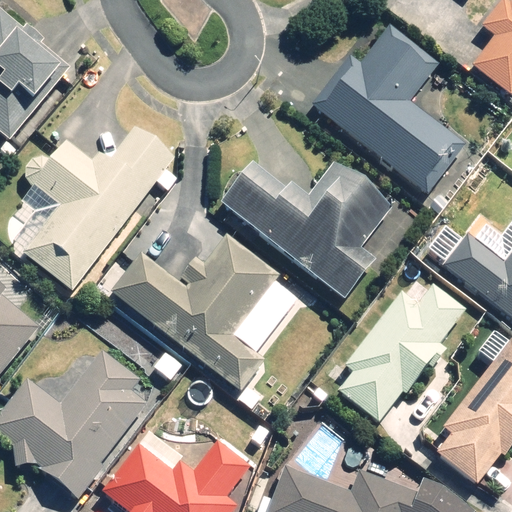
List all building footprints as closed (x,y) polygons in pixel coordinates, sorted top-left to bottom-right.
[(511,1),(507,8),(501,3),(475,37),(488,47),(467,76),(508,107),(511,101),(511,1)] [(0,23),(0,143),(6,149),(13,139),(25,148),(73,88),(66,82),(72,75),(40,49),(41,47),(21,31),(17,37),(0,23)] [(349,64),(308,118),(422,204),(463,151),(407,109),(434,73),(384,35),(357,71),(349,64)] [(19,264),(24,269),(65,301),(172,169),(131,136),(107,166),(97,159),(91,167),(64,145),(47,166),(46,166),(44,165),(43,165),(42,165),(41,165),(40,165),(38,165),(37,165),(36,165),(35,165),(34,166),(32,166),(31,167),(30,167),(29,168),(28,169),(28,170),(27,171),(26,172),(25,173),(25,174),(25,175),(24,176),(24,178),(24,179),(24,180),(24,181),(24,183),(24,184),(24,185),(25,186),(25,187),(26,188),(27,189),(27,190),(58,215),(19,264)] [(245,169),(213,213),(343,309),(375,266),(360,255),(389,215),(329,170),(304,204),(285,190),(281,196),(245,169)] [(0,222),(13,207),(1,196),(0,197),(0,222)] [(135,262),(104,304),(235,402),(232,405),(248,417),(258,404),(244,394),(263,369),(227,342),(275,278),(223,238),(199,270),(189,263),(170,288),(135,262)] [(460,242),(436,276),(511,331),(511,257),(502,272),(460,242)] [(332,402),(374,434),(400,402),(405,406),(444,356),(439,352),(464,320),(417,283),(402,303),(397,299),(338,374),(348,382),(332,402)] [(0,378),(38,334),(0,302),(5,297),(0,292),(0,378)] [(441,453),(432,464),(470,496),(495,465),(500,469),(511,454),(511,348),(509,346),(429,444),(441,453)] [(33,474),(74,507),(102,474),(98,470),(147,412),(130,397),(138,387),(100,356),(52,413),(22,388),(0,414),(0,449),(8,456),(8,475),(33,474)] [(219,445),(193,476),(148,438),(96,501),(109,511),(234,511),(225,504),(252,472),(219,445)] [(277,475),(264,511),(467,511),(446,495),(417,485),(413,498),(353,478),(346,498),(277,475)]
